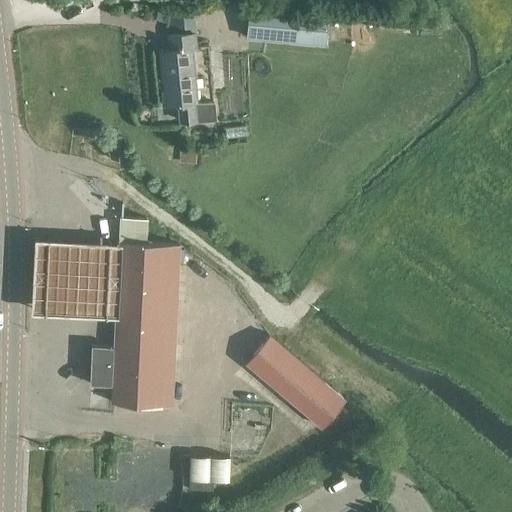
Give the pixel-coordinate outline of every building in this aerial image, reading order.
[(248,6),(246,36),(326,43),(328,13),(307,11),(293,10),(248,6)] [(194,30),(170,33),(168,33),(169,48),(159,49),(165,104),(177,103),(179,119),(215,115),(207,44),(195,45),(194,30)] [(181,242),(146,240),(147,216),(123,214),(121,238),(114,344),(91,343),(89,383),(112,384),(111,398),(171,402),(181,242)] [(72,241),(31,239),(27,312),(69,314),(112,316),(115,243),(72,241)] [(269,333),(245,362),(322,427),(346,398),(339,392),(305,363),(286,347),(270,333),(269,333)] [(287,345),(286,347),(305,363),(312,353),(294,338),(287,345)] [(305,363),(339,392),(341,389),(363,404),(370,395),(375,398),(385,385),(334,349),(324,363),(312,353),(305,363)] [(189,454),(188,478),(229,479),(230,455),(189,454)]
